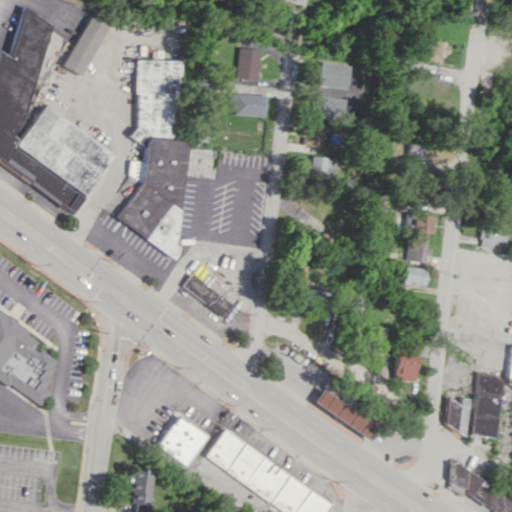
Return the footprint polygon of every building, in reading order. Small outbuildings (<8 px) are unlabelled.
[(47,23),(21,6),(8,56),(7,56),(0,51),(0,161),(71,212),(83,195),(13,149),(16,139),(10,135),(21,118),(47,23)] [(78,76),(106,25),(88,16),(60,66),(78,76)] [(436,61),(436,55),(446,56),(446,42),(424,40),(422,60),(436,61)] [(255,80),(258,49),(237,47),(233,78),(255,80)] [(42,102),(37,100),(49,59),(39,56),(24,107),(39,112),(42,102)] [(177,61),(134,59),(132,92),(136,94),(134,125),(127,136),(142,147),(142,161),(128,160),(127,174),(138,182),(113,218),(168,256),(175,246),(181,140),(170,139),(173,134),(177,61)] [(348,64),(317,62),(316,86),(346,88),(348,64)] [(360,75),(349,75),(347,116),(358,116),(360,75)] [(233,115),(263,116),(264,94),(228,93),(228,107),(234,107),(233,115)] [(341,97),(312,96),(311,119),(340,120),(341,97)] [(14,147),(86,194),(112,152),(40,106),(14,147)] [(319,147),(323,127),(304,124),(301,144),(319,147)] [(422,159),(425,143),(408,141),(405,157),(422,159)] [(334,157),(309,156),(309,176),(334,177),(334,157)] [(412,232),(432,233),(433,214),(413,213),(412,232)] [(504,247),(505,229),(480,227),(479,245),(504,247)] [(405,260),(423,262),(424,254),(427,255),(428,241),(407,239),(405,260)] [(306,266),(295,264),(292,287),(302,289),(306,266)] [(401,284),(424,286),(425,268),(403,266),(401,284)] [(178,288),(221,317),(230,304),(187,274),(178,288)] [(307,307),(321,309),(324,290),(310,288),(307,307)] [(0,380),(37,405),(47,389),(41,385),(56,362),(32,346),(37,338),(0,314),(0,380)] [(382,358),(383,327),(367,326),(366,357),(382,358)] [(414,343),(394,342),(392,379),(412,380),(414,343)] [(466,434),(493,437),(500,376),(474,372),(466,434)] [(445,400),(441,428),(462,431),(467,398),(458,397),(457,402),(445,400)] [(205,435),(174,415),(154,446),(184,466),(205,435)] [(202,458),(286,511),(325,511),(332,501),(220,429),(202,458)] [(509,511),(511,507),(511,502),(487,488),(488,485),(451,463),(441,480),(496,511),(509,511)] [(128,503),(141,504),(141,506),(147,507),(151,472),(132,470),(128,503)]
